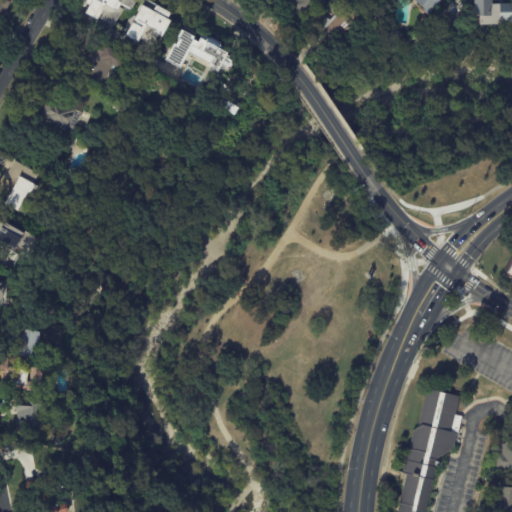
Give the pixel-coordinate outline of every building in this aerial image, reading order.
[(13,0),(7,13),(4,12),(2,16),(0,14),(0,0),(13,0)] [(108,27),(105,33),(84,21),(88,14),(85,12),(89,4),(84,1),(84,0),(134,0),(130,7),(130,6),(128,8),(119,3),(118,5),(122,7),(112,25),(110,24),(108,27)] [(152,41),(151,43),(139,36),(137,40),(126,33),(127,30),(121,27),(130,11),(136,14),(139,10),(136,8),(140,0),(151,0),(157,3),(170,11),(167,17),(171,19),(162,35),(157,32),(152,41)] [(329,0),(311,22),(291,6),(295,2),(292,0),(329,0)] [(437,0),(430,10),(416,0),(437,0)] [(511,0),(511,19),(498,19),(498,11),(475,12),(475,0),(511,0)] [(348,7),(363,22),(338,48),(314,24),(323,14),(331,22),(341,12),(342,13),(348,7)] [(430,25),(424,20),(431,13),(437,18),(430,25)] [(119,70),(113,67),(103,85),(78,72),(87,56),(85,55),(86,51),(70,43),(77,30),(128,59),(121,71),(119,70)] [(211,37),(221,42),(219,46),(229,51),(226,55),(231,58),(232,59),(232,61),(232,64),(230,67),(228,68),(226,68),(222,67),(220,71),(208,65),(213,55),(194,45),(199,36),(197,35),(200,30),(210,35),(209,36),(211,37)] [(78,109),(77,111),(82,113),(74,131),(69,128),(67,133),(43,122),(54,100),(64,105),(70,92),(83,98),(78,109)] [(13,188),(14,185),(6,180),(15,163),(39,176),(34,185),(39,189),(35,198),(30,195),(20,214),(6,206),(15,192),(12,190),(13,188)] [(0,216),(36,234),(30,244),(17,238),(7,259),(0,255),(0,250),(2,247),(0,246),(0,216)] [(0,305),(0,281),(9,283),(6,299),(14,300),(13,307),(0,305)] [(15,355),(18,329),(40,331),(37,358),(15,355)] [(4,388),(6,370),(0,369),(0,356),(9,358),(8,368),(29,370),(29,367),(43,368),(41,383),(33,383),(32,391),(4,388)] [(457,412),(456,415),(463,417),(455,449),(438,460),(437,473),(427,511),(398,511),(408,475),(404,473),(414,431),(418,429),(428,389),(461,397),(457,412)] [(17,415),(17,412),(15,412),(16,400),(30,400),(30,399),(49,399),(49,420),(41,420),(41,427),(17,427),(17,415)] [(53,436),(61,436),(61,444),(53,444),(53,436)] [(506,444),(511,444),(511,469),(498,467),(500,454),(502,454),(504,444),(506,444)] [(511,483),(511,488),(511,509),(500,509),(501,493),(498,493),(499,481),(511,482),(511,483)]
